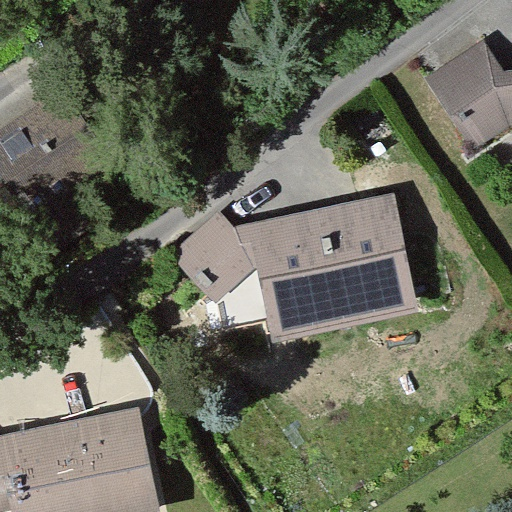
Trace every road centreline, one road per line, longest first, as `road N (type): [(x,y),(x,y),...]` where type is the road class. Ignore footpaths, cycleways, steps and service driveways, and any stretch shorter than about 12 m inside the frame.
road 1 (residential): [(0,337),(459,0)]
road 2 (residential): [(0,87),(111,0)]
